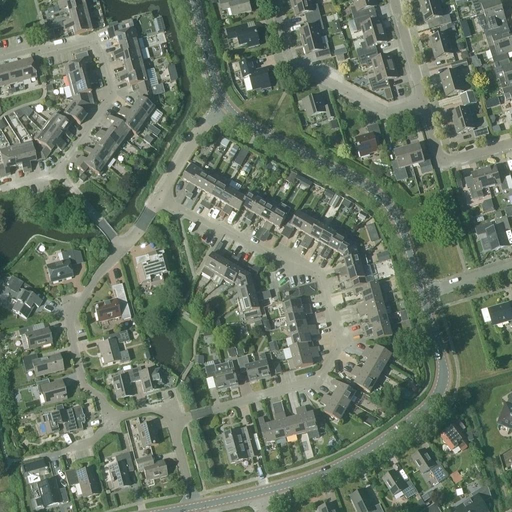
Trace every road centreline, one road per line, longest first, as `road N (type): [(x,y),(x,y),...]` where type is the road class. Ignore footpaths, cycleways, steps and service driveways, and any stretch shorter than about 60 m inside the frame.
road 1 (residential): [(171,422),(318,381),(339,346),(318,271),(158,197)]
road 2 (tertiary): [(258,492),(356,457),(435,397),(443,368),(421,294)]
road 3 (tertiary): [(421,294),(403,233),(379,197),(243,122),(224,102)]
road 4 (residential): [(0,55),(97,38),(111,93),(59,175)]
road 5 (residential): [(423,101),(383,109),(296,67),(272,0)]
road 6 (residential): [(107,417),(101,398),(84,385),(68,315),(122,249)]
road 7 (residential): [(511,143),(441,158),(423,101)]
